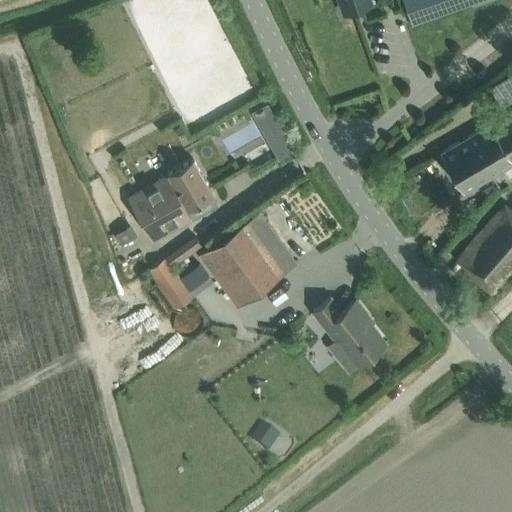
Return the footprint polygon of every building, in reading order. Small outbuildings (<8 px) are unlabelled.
[(345,0),(349,9),(370,2),(369,0),(345,0)] [(404,0),(412,22),(470,2),(471,6),(488,0),(404,0)] [(491,120),(477,129),(440,150),(463,190),(511,161),(511,112),(493,124),(491,120)] [(270,141),(278,155),(292,148),(284,134),(270,141)] [(167,173),(142,187),(128,195),(153,238),(192,216),(187,206),(212,192),(192,157),(166,172),(167,173)] [(490,291),(511,266),(511,209),(504,202),(495,211),(475,235),(456,257),(467,269),(466,270),(490,291)] [(296,261),(258,210),(199,253),(237,305),(296,261)] [(136,229),(120,236),(126,248),(141,242),(136,229)] [(164,256),(148,267),(176,306),(192,294),(164,256)] [(366,312),(355,298),(341,309),(330,296),(313,310),(335,337),(337,336),(358,362),(385,340),(364,314),(366,312)] [(180,326),(197,338),(210,319),(193,307),(180,326)]
